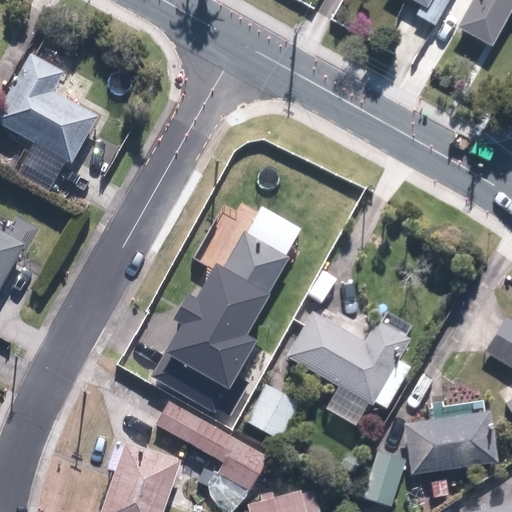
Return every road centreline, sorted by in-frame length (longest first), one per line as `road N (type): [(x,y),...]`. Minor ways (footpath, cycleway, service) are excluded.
road 1 (residential): [(237,42),(39,398),(6,511)]
road 2 (residential): [(237,42),(511,197)]
